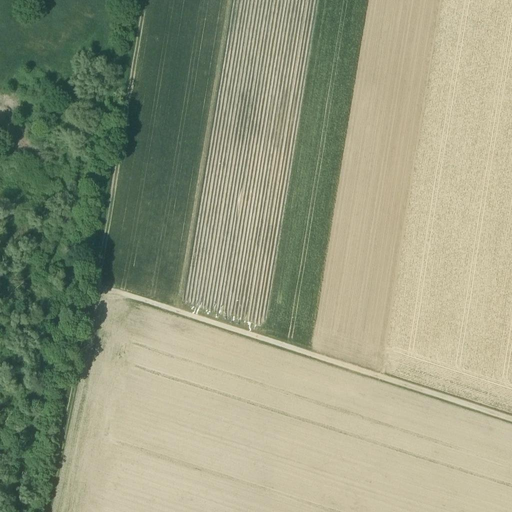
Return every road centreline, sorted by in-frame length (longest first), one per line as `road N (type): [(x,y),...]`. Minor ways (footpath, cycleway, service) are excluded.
road 1 (track): [(97,283),(511,419)]
road 2 (track): [(97,283),(144,0)]
road 3 (track): [(47,511),(97,283)]
